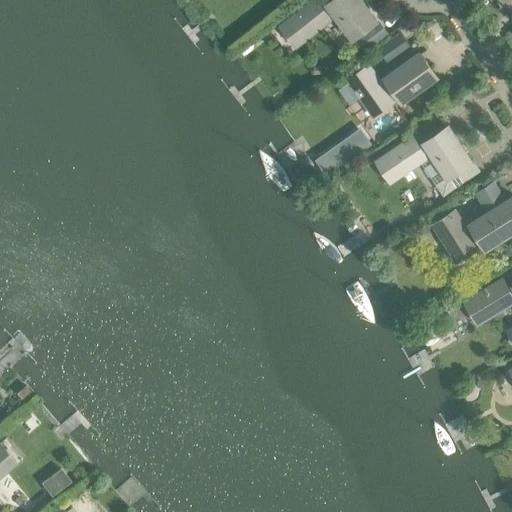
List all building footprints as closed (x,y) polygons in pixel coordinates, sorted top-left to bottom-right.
[(353,38),(375,21),(359,0),(333,0),(327,5),(328,6),(322,10),(315,1),(282,27),(295,45),(329,19),(327,17),(333,12),(353,38)] [(355,40),(363,51),(385,34),(377,24),(355,40)] [(400,32),(377,48),(388,64),(411,48),(400,32)] [(420,54),(385,78),(387,80),(380,85),(367,67),(350,79),(374,114),(392,101),(385,91),(391,87),(402,101),(436,77),(420,54)] [(456,173),(471,162),(448,127),(424,143),(425,144),(419,148),(413,139),(377,162),(390,181),(425,157),(424,155),(430,151),(447,177),(438,184),(444,193),(462,181),(456,173)] [(511,198),(470,225),(472,227),(465,231),(453,212),(435,224),(457,260),(476,248),(470,238),(476,234),(486,249),(511,231),(511,198)] [(511,288),(509,291),(503,281),(466,303),(477,322),(511,300),(511,288)] [(24,386),(15,394),(22,402),(31,394),(24,386)] [(0,447),(0,472),(12,462),(0,447)]
